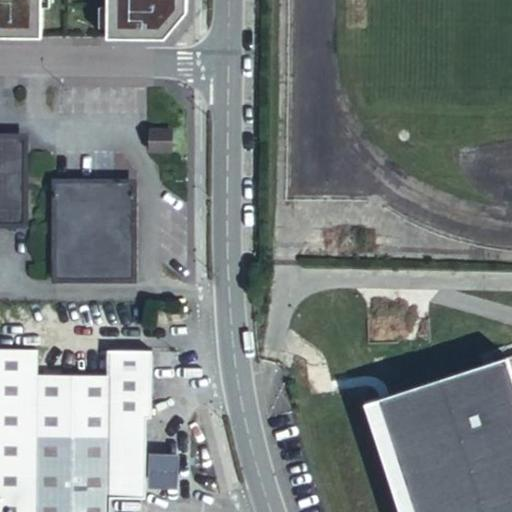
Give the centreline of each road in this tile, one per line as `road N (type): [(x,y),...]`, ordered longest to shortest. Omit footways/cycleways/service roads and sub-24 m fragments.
road 1 (residential): [(228,64),(232,339),(271,511)]
road 2 (unclassified): [(228,64),(0,60)]
